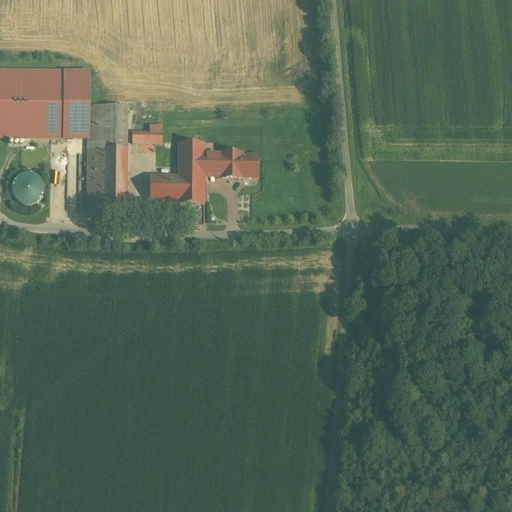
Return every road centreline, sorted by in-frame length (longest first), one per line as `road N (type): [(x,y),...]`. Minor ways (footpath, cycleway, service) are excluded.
road 1 (unclassified): [(355,233),(0,225)]
road 2 (unclassified): [(355,233),(331,511)]
road 3 (unclassified): [(334,0),(355,233)]
road 4 (unclassified): [(511,238),(355,233)]
